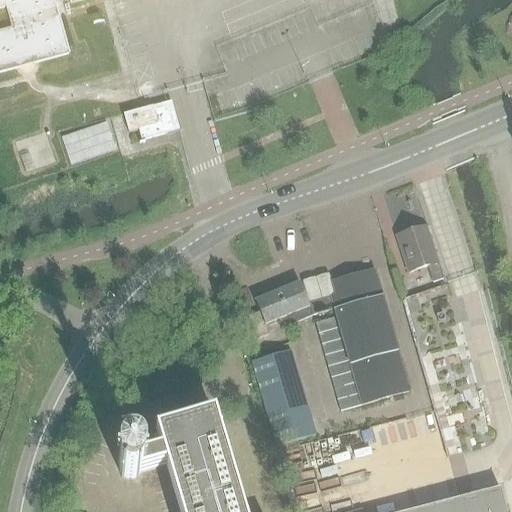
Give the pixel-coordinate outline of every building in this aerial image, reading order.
[(0,0),(0,10),(5,10),(10,30),(0,32),(0,74),(69,56),(54,2),(62,0),(67,0),(70,6),(91,0),(0,0)] [(249,17),(285,0),(260,0),(245,7),(249,17)] [(154,114),(152,108),(123,116),(128,133),(139,130),(157,125),(154,114)] [(139,130),(142,141),(168,134),(162,112),(154,114),(157,125),(139,130)] [(109,133),(64,148),(71,167),(116,152),(109,133)] [(433,284),(444,280),(433,244),(431,244),(425,228),(396,238),(408,274),(428,268),(433,284)] [(361,407),(410,393),(374,271),(326,284),(327,288),(303,295),(313,318),(333,312),(337,326),(341,339),(345,353),(349,366),(353,380),(357,394),(361,407)] [(293,326),(313,318),(303,295),(299,284),(279,292),(293,326)] [(279,292),(254,302),(259,313),(247,318),(257,341),(269,336),(266,327),(277,322),(281,331),(293,326),(279,292)] [(333,312),(313,318),(317,332),(337,326),(333,312)] [(341,339),(337,326),(317,332),(321,345),(341,339)] [(345,353),(341,339),(321,345),(325,359),(345,353)] [(277,448),(316,436),(290,351),(251,363),(277,448)] [(345,353),(325,359),(329,372),(349,366),(345,353)] [(353,380),(349,366),(329,372),(333,386),(353,380)] [(357,394),(353,380),(333,386),(337,400),(357,394)] [(337,400),(341,413),(361,407),(357,394),(337,400)] [(240,511),(213,419),(162,434),(167,451),(133,460),(132,455),(130,455),(130,461),(124,464),(120,463),(119,465),(123,466),(125,474),(123,478),(125,479),(128,476),(134,475),(138,480),(140,479),(137,475),(171,465),(184,511),(240,511)] [(350,445),(368,438),(364,428),(346,435),(350,445)] [(349,444),(353,474),(389,469),(385,439),(349,444)] [(509,511),(504,491),(423,511),(509,511)]
